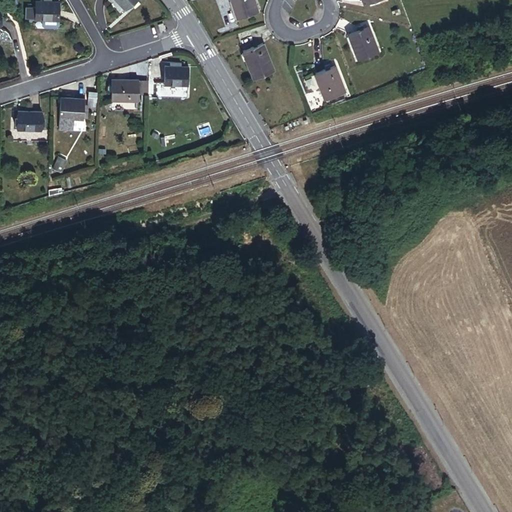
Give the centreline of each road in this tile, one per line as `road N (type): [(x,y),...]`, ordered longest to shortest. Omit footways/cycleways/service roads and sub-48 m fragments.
road 1 (tertiary): [(484,511),(193,31)]
road 2 (track): [(289,192),(158,228),(0,293)]
